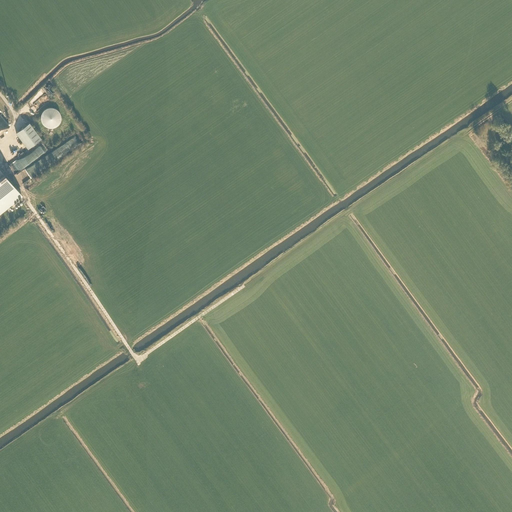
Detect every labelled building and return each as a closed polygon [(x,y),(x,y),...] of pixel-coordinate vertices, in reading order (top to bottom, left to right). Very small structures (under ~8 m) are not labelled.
[(53,106),(52,106),(51,106),(50,106),(49,106),(48,106),(48,107),(47,107),(46,107),(45,108),(44,109),(43,110),(42,111),(42,112),(41,112),(41,113),(41,114),(41,115),(40,116),(40,117),(40,118),(41,119),(41,120),(41,121),(42,122),(42,123),(43,124),(44,124),(44,125),(45,126),(46,126),(47,127),(48,127),(49,127),(50,128),(51,128),(52,128),(52,127),(53,127),(54,127),(55,127),(56,126),(57,126),(58,125),(59,124),(60,123),(60,122),(61,122),(61,121),(61,120),(62,119),(62,118),(62,117),(62,116),(62,115),(61,114),(61,113),(61,112),(60,111),(59,110),(59,109),(58,109),(58,108),(57,108),(56,107),(55,107),(54,106),(53,106)] [(0,134),(10,126),(0,113),(0,134)] [(42,139),(40,136),(30,123),(16,133),(28,149),(42,139)] [(25,153),(31,162),(47,152),(41,143),(25,153)] [(0,213),(22,196),(0,167),(0,165),(1,164),(0,162),(0,213)]
